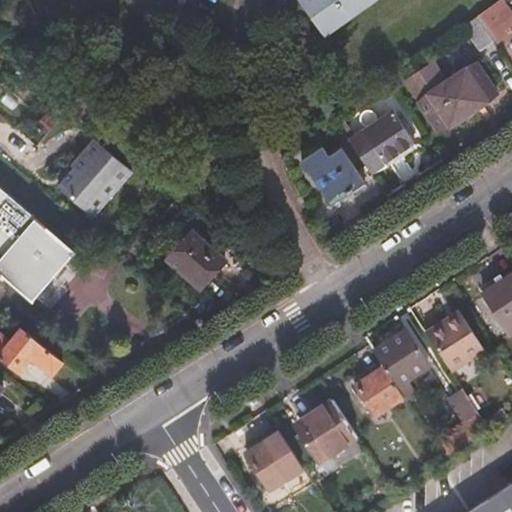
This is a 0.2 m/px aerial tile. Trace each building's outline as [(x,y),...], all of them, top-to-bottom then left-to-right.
[(300,0),(295,4),(318,36),(368,0),(300,0)] [(491,40),(501,54),(511,45),(511,44),(502,29),(511,21),(511,15),(501,0),(495,0),(474,15),(491,40)] [(474,15),(459,26),(477,51),(491,40),(474,15)] [(444,82),(430,62),(402,82),(437,131),(492,91),(471,62),(444,82)] [(335,126),(368,172),(412,142),(391,110),(352,136),(341,121),(335,126)] [(128,172),(90,140),(75,157),(78,160),(54,188),(88,217),(128,172)] [(361,182),(338,148),(325,156),(318,146),(297,160),(307,174),(309,172),(331,203),(361,182)] [(71,250),(0,190),(0,253),(2,255),(0,256),(0,275),(28,300),(71,250)] [(223,261),(191,232),(166,261),(199,289),(223,261)] [(506,330),(511,326),(511,276),(484,296),(506,330)] [(446,325),(459,316),(458,314),(444,322),(446,325)] [(444,322),(424,334),(449,373),(483,352),(459,316),(446,325),(444,322)] [(51,375),(63,360),(22,327),(12,340),(2,332),(0,334),(0,353),(0,354),(0,356),(19,372),(31,359),(51,375)] [(404,331),(372,351),(382,367),(403,399),(405,403),(415,395),(409,386),(416,382),(419,385),(422,383),(420,379),(422,377),(420,373),(427,367),(404,331)] [(403,399),(382,367),(354,385),(374,418),(403,399)] [(431,444),(442,461),(487,430),(480,419),(460,389),(447,398),(462,422),(431,444)] [(355,436),(332,399),(293,425),(316,461),(355,436)] [(480,419),(487,430),(508,415),(501,406),(480,419)] [(302,465),(279,429),(245,451),(269,487),(281,480),(302,465)] [(290,494),(312,481),(302,465),(281,480),(290,494)] [(511,511),(511,476),(457,511),(511,511)]
